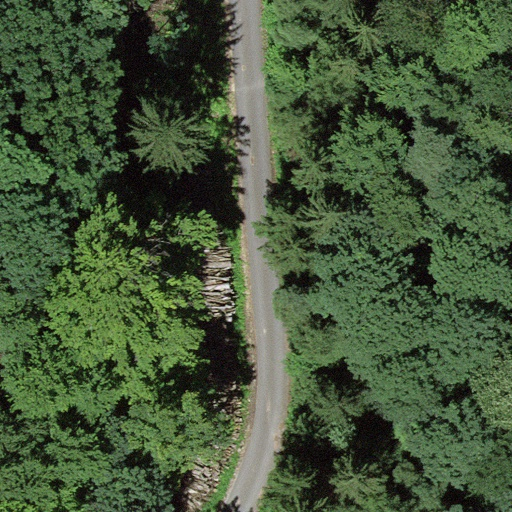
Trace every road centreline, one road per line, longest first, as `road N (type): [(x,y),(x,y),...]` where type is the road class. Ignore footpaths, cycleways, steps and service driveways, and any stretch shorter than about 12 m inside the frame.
road 1 (track): [(247,511),(254,469),(235,0)]
road 2 (unclassified): [(0,295),(103,511)]
